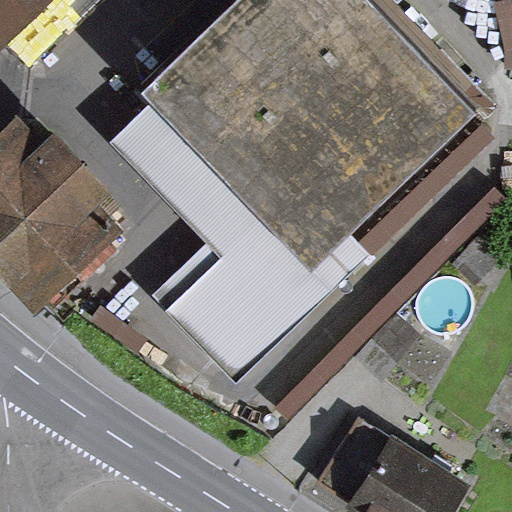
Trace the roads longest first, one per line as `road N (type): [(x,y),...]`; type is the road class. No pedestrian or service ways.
road 1 (primary): [(232,511),(19,372)]
road 2 (residential): [(19,372),(6,511)]
